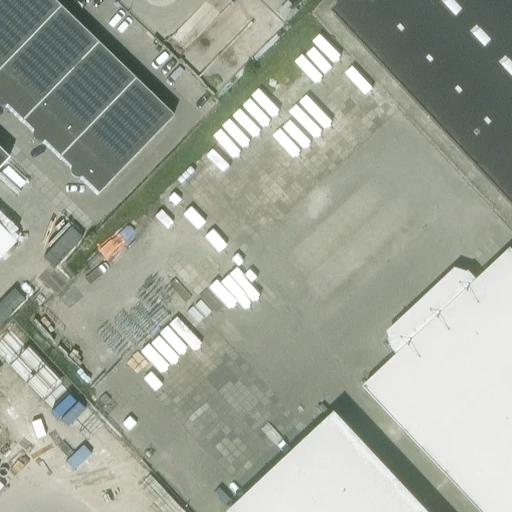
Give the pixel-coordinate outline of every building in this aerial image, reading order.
[(0,0),(0,70),(59,10),(48,0),(0,0)] [(511,0),(348,0),(333,15),(511,207),(511,0)] [(97,46),(59,10),(0,70),(0,103),(21,124),(97,46)] [(97,46),(21,124),(33,135),(59,160),(134,82),(97,46)] [(172,119),(134,82),(59,160),(97,196),(172,119)] [(511,511),(511,254),(511,253),(365,389),(481,511),(511,511)] [(9,332),(0,341),(0,447),(25,422),(59,455),(52,462),(102,511),(106,511),(112,507),(116,511),(184,511),(189,508),(9,332)] [(424,511),(336,416),(233,511),(424,511)]
